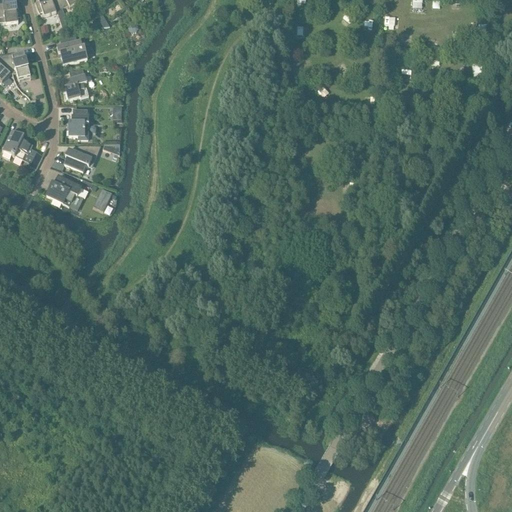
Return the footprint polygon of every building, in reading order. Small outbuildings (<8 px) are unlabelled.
[(62,10),(57,0),(37,0),(39,4),(36,5),(36,4),(36,6),(36,7),(36,9),(37,10),(37,12),(38,13),(39,15),(40,16),(40,15),(43,14),(44,19),(56,15),(56,13),(62,10)] [(57,0),(62,10),(68,7),(70,9),(81,4),(79,0),(57,0)] [(0,5),(0,24),(5,24),(6,27),(18,25),(18,20),(20,19),(20,20),(21,20),(21,19),(21,16),(21,14),(21,12),(20,11),(20,9),(19,8),(19,9),(16,9),(15,1),(3,2),(3,5),(0,5)] [(60,56),(63,68),(87,62),(84,49),(83,50),(81,44),(77,45),(76,39),(60,43),(62,49),(57,50),(58,57),(60,56)] [(14,56),(4,57),(4,58),(13,75),(13,76),(16,75),(18,82),(30,79),(30,81),(31,81),(24,55),(13,58),(13,57),(14,56)] [(11,76),(13,76),(13,75),(4,58),(4,57),(0,57),(0,83),(3,87),(4,86),(3,85),(11,76)] [(68,103),(80,99),(80,101),(88,99),(86,91),(84,91),(83,87),(87,86),(83,72),(69,74),(71,82),(65,84),(67,91),(65,91),(68,103)] [(72,125),(69,125),(68,139),(78,139),(78,142),(88,142),(88,132),(88,126),(89,126),(89,112),(73,112),(73,118),(72,118),(72,125)] [(12,133),(2,153),(5,154),(2,158),(9,162),(11,157),(15,159),(15,158),(23,162),(31,166),(30,169),(27,174),(33,177),(43,158),(37,155),(38,153),(32,150),(33,147),(23,143),(25,139),(12,133)] [(68,152),(65,160),(67,161),(64,168),(83,175),(86,168),(89,169),(92,162),(94,163),(100,149),(101,149),(101,148),(78,148),(79,149),(76,155),(68,152)] [(46,198),(69,209),(69,208),(78,212),(83,200),(77,198),(81,190),(58,179),(55,187),(52,185),(46,198)]
